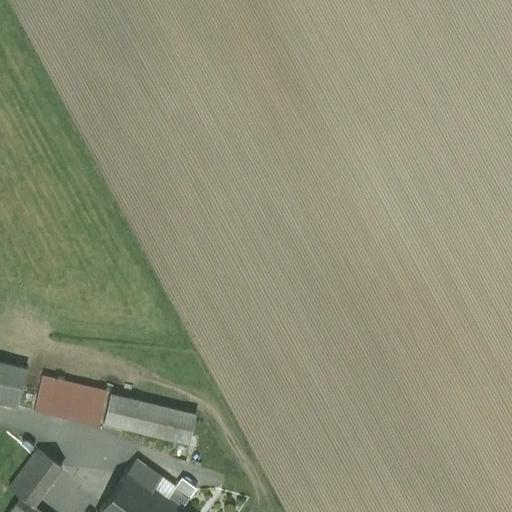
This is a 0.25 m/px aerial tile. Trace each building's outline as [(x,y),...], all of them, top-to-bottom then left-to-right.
[(26,368),(0,362),(0,402),(17,406),(26,368)] [(106,393),(41,378),(34,410),(98,425),(106,393)] [(196,414),(110,394),(103,423),(189,444),(196,414)] [(41,449),(11,487),(22,496),(8,511),(42,511),(33,505),(63,466),(41,449)] [(169,484),(136,461),(98,511),(175,511),(179,508),(161,495),(169,484)]
